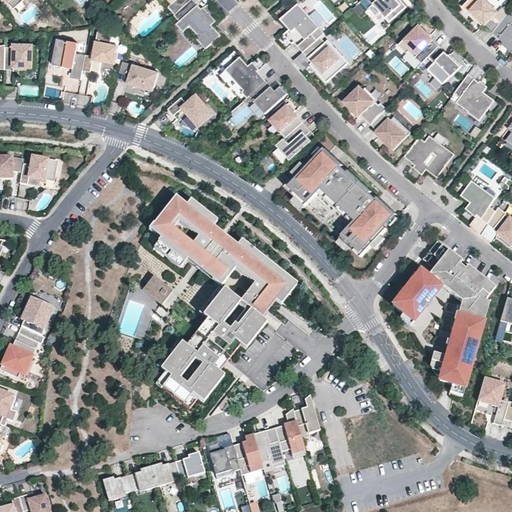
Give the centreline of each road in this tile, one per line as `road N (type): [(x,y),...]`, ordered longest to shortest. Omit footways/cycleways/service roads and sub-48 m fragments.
road 1 (residential): [(361,303),(278,212),(180,153),(128,133)]
road 2 (residential): [(226,0),(340,127),(432,208)]
road 3 (residential): [(361,303),(316,362),(272,399),(213,428),(154,428)]
road 4 (residential): [(511,456),(463,439),(426,408),(361,303)]
road 5 (residential): [(128,133),(44,233)]
road 6 (residential): [(128,133),(0,112)]
